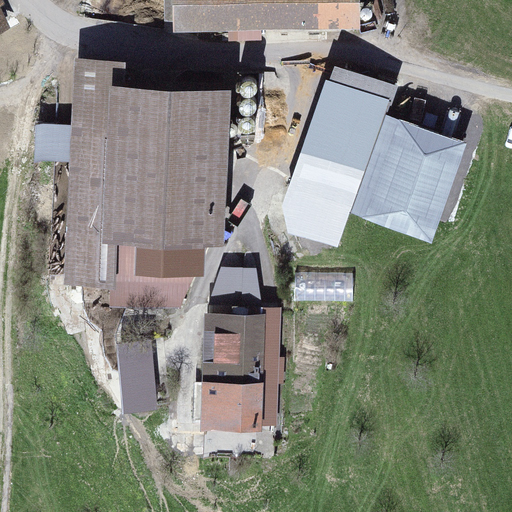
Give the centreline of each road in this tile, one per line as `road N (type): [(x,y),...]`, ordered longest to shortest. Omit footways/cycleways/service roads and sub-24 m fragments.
road 1 (unclassified): [(511,105),(54,20),(35,0)]
road 2 (track): [(0,468),(31,97),(71,23)]
road 3 (unknown): [(301,66),(227,250),(180,299)]
